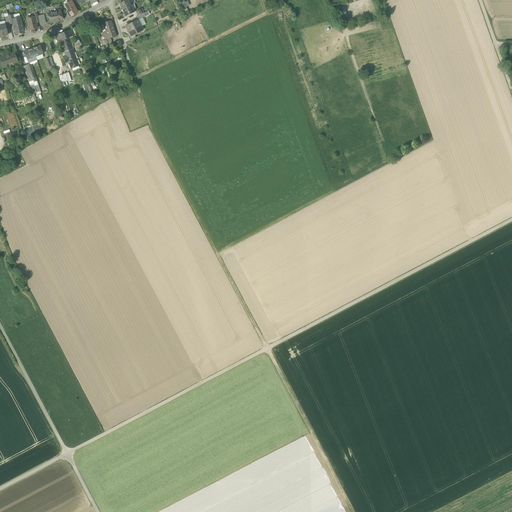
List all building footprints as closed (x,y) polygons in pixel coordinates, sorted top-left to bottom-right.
[(120,4),(122,9),(129,6),(128,3),(129,2),(127,0),(124,0),(123,1),(124,2),(120,4)] [(67,11),(70,16),(77,12),(73,6),(71,1),(65,5),(68,10),(67,11)] [(131,9),(129,6),(122,9),(126,16),(134,12),(133,10),(132,8),(131,9)] [(48,17),(50,23),(63,20),(61,15),(60,11),(50,13),(49,13),(48,13),(47,15),(47,16),(48,17)] [(27,18),(29,30),(35,29),(34,28),(37,27),(36,23),(34,16),(27,18)] [(13,23),(15,34),(24,32),(20,17),(14,19),(12,19),(13,23)] [(129,33),(131,36),(134,34),(143,30),(141,26),(138,19),(125,25),(128,30),(130,32),(129,33)] [(110,21),(104,23),(106,31),(113,29),(110,21)] [(64,32),(67,38),(69,38),(72,36),(73,36),(71,29),(64,32)] [(115,36),(113,29),(106,31),(103,32),(105,39),(110,38),(115,36)] [(55,35),(58,42),(60,41),(67,38),(64,32),(55,35)] [(64,52),(73,49),(70,42),(69,38),(67,38),(60,41),(64,52)] [(40,45),(32,48),(35,56),(43,53),(40,45)] [(28,59),(35,56),(32,48),(25,51),(28,59)] [(79,66),(73,49),(64,52),(66,56),(63,56),(66,65),(69,64),(71,69),(72,68),(79,66)] [(0,59),(0,61),(3,67),(7,66),(6,64),(14,61),(14,63),(18,61),(15,52),(0,57),(0,59)] [(35,77),(33,72),(30,73),(27,65),(23,67),(28,80),(35,77)] [(5,75),(0,76),(1,79),(4,85),(6,90),(12,88),(10,81),(8,82),(5,75)] [(36,80),(35,77),(28,80),(30,87),(34,85),(32,82),(36,80)] [(37,84),(34,85),(30,87),(34,96),(40,94),(37,84)] [(15,132),(7,135),(9,141),(17,138),(15,132)]
